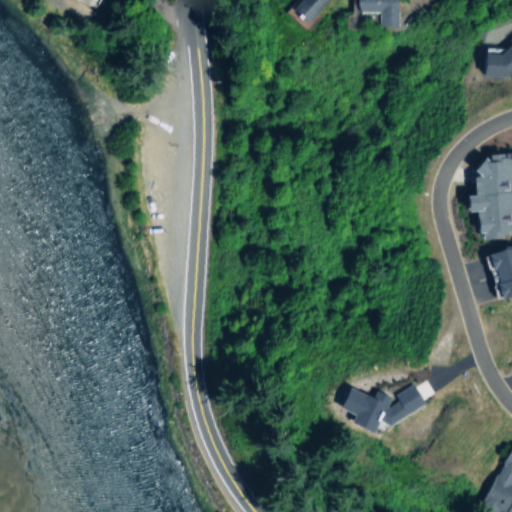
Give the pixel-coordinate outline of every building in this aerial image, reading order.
[(320,0),(292,0),(287,6),(302,20),(320,0)] [(391,0),(350,0),(350,9),(373,10),(372,23),(391,24),(391,0)] [(511,233),(511,170),(510,149),(481,152),(482,155),(468,156),(470,174),(466,174),(467,192),(459,193),(460,210),(470,209),(473,237),(511,233)] [(511,242),(480,251),(492,297),(511,292),(511,242)] [(419,402),(408,382),(389,393),(392,399),(381,405),(385,395),(370,389),(367,396),(342,386),(333,407),(348,412),(344,421),(366,430),(369,428),(373,419),(383,423),(419,402)] [(511,511),(511,483),(511,480),(511,443),(506,440),(475,507),(486,511),(492,511),(494,510),(498,511),(511,511)]
